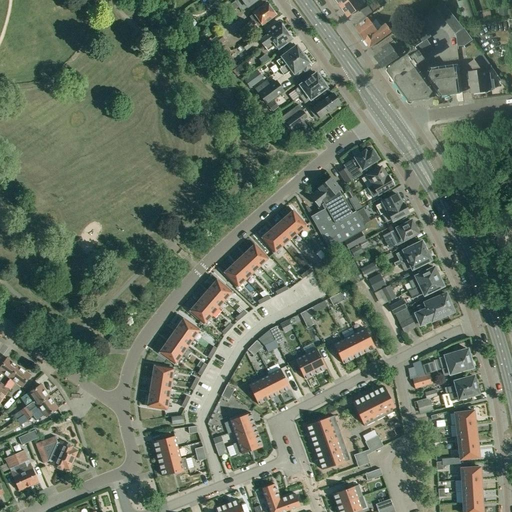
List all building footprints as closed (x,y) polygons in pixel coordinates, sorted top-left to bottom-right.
[(235,2),(228,7),(232,12),(238,7),(242,12),(257,0),(236,0),(234,2),(235,2)] [(339,8),(343,13),(344,12),(346,15),(347,16),(363,5),(359,0),(349,0),(340,7),(339,8)] [(466,0),(462,0),(456,2),(463,22),(473,18),(466,0)] [(359,25),(354,28),(359,34),(359,36),(361,39),(362,39),(364,41),(369,48),(391,32),(386,24),(377,31),(371,23),(374,21),(370,16),(367,19),(365,17),(380,7),(376,1),(361,11),(365,17),(357,22),(359,25)] [(253,21),(240,31),(244,37),(258,28),(257,27),(262,24),(275,15),(267,4),(254,13),(254,14),(250,17),(253,21)] [(498,9),(499,16),(508,15),(507,8),(498,9)] [(261,42),(264,47),(285,31),(283,28),(284,27),(282,24),(280,24),(279,23),(266,33),(267,34),(259,40),(261,42)] [(456,34),(457,47),(464,46),(472,40),(463,29),(462,30),(456,34)] [(288,35),(285,31),(264,47),(267,52),(275,46),(278,50),(291,40),(290,38),(291,37),(289,35),(288,35)] [(225,41),(220,35),(209,43),(214,50),(221,59),(231,51),(224,42),(225,41)] [(416,36),(408,41),(412,47),(419,42),(416,36)] [(253,37),(242,45),(246,50),(257,42),(253,37)] [(374,57),(382,68),(405,52),(400,46),(398,48),(394,42),(389,45),(388,43),(381,48),(383,50),(374,57)] [(279,69),(280,71),(303,55),(301,52),(301,51),(299,47),(298,48),(297,46),(282,57),(276,62),(281,68),(279,69)] [(424,79),(416,66),(417,66),(417,64),(424,59),(415,48),(412,50),(413,50),(387,69),(386,69),(385,71),(389,77),(388,78),(388,79),(388,80),(388,81),(389,82),(390,83),(391,83),(392,83),(397,89),(396,90),(396,91),(396,92),(396,93),(397,93),(397,94),(398,94),(398,95),(399,95),(400,95),(401,95),(407,104),(408,104),(409,105),(410,105),(411,104),(412,104),(412,103),(413,102),(428,100),(431,92),(429,90),(430,87),(424,79)] [(305,58),(303,55),(280,71),(284,76),(292,70),(297,77),(311,67),(308,63),(309,63),(308,62),(309,61),(306,57),(305,58)] [(471,94),(479,92),(480,94),(486,93),(486,92),(487,91),(485,74),(488,74),(488,70),(478,57),(469,64),(475,72),(468,73),(471,94)] [(243,64),(235,70),(239,75),(247,70),(243,64)] [(441,96),(449,95),(449,96),(450,96),(451,97),(452,97),(453,97),(454,96),(455,95),(459,94),(455,65),(428,68),(425,76),(436,91),(436,92),(436,93),(436,94),(436,95),(437,96),(438,96),(439,96),(441,96)] [(256,70),(249,76),(256,84),(263,79),(256,70)] [(295,90),(300,97),(322,81),(321,80),(322,79),(319,75),(318,76),(316,74),(300,85),(301,86),(295,90)] [(266,82),(256,89),(266,104),(283,92),(276,81),(269,86),(266,82)] [(323,82),(322,81),(300,97),(304,103),(310,99),(310,100),(327,88),(325,86),(326,85),(323,81),(323,82)] [(332,94),(313,108),(320,118),(339,103),(332,94)] [(285,123),(302,111),(299,105),(281,118),(285,123)] [(302,111),(285,123),(293,132),(299,127),(297,124),(307,117),(302,111)] [(351,152),(355,158),(360,154),(357,148),(351,152)] [(345,169),(339,173),(346,184),(365,172),(363,169),(377,159),(376,157),(376,156),(374,152),(373,152),(371,150),(366,153),(365,151),(355,158),(343,165),(345,169)] [(368,181),(371,186),(386,177),(381,167),(380,167),(379,167),(376,168),(376,170),(366,176),(361,179),(364,184),(368,181)] [(370,193),(372,196),(373,197),(377,194),(378,195),(393,186),(391,183),(392,182),(390,179),(389,178),(387,176),(386,177),(371,186),(374,190),(370,193)] [(318,189),(319,190),(310,196),(321,208),(309,215),(329,249),(344,241),(361,232),(365,229),(347,197),(343,200),(340,195),(342,194),(340,189),(331,178),(318,189)] [(350,199),(354,196),(350,189),(346,192),(350,199)] [(377,205),(377,206),(374,207),(376,211),(379,209),(382,215),(386,213),(402,204),(396,194),(396,195),(395,194),(392,195),(392,197),(377,205)] [(402,204),(386,213),(382,215),(387,224),(392,221),(393,221),(408,213),(406,211),(407,209),(405,207),(404,206),(403,204),(402,204)] [(284,218),(297,233),(305,226),(292,211),(284,218)] [(277,225),(290,239),(297,233),(284,218),(277,225)] [(393,231),(396,236),(394,239),(396,243),(399,244),(403,242),(403,241),(417,233),(418,230),(416,226),(414,226),(411,221),(396,229),(393,231)] [(270,231),(282,245),(290,239),(277,225),(270,231)] [(274,252),(282,245),(270,231),(262,238),(274,252)] [(361,232),(344,241),(348,250),(365,240),(361,232)] [(397,256),(401,264),(426,251),(424,247),(426,247),(424,242),(422,243),(422,242),(414,246),(413,243),(406,247),(407,249),(403,251),(404,253),(397,256)] [(246,252),(259,266),(267,259),(254,245),(246,252)] [(350,250),(354,257),(363,252),(358,245),(350,250)] [(428,254),(426,251),(401,264),(405,271),(411,268),(412,270),(431,261),(430,259),(432,259),(429,253),(428,254)] [(239,259),(252,273),(259,266),(246,252),(239,259)] [(232,265),(245,279),(252,273),(239,259),(232,265)] [(245,279),(232,265),(224,273),(237,287),(245,279)] [(364,275),(369,272),(366,267),(361,269),(364,275)] [(346,268),(332,274),(336,281),(349,274),(346,268)] [(409,282),(413,290),(438,277),(437,274),(438,272),(436,269),(434,269),(434,268),(415,277),(416,279),(409,282)] [(379,274),(368,280),(374,291),(385,286),(379,274)] [(440,281),(438,277),(413,290),(408,292),(411,300),(416,297),(424,294),(424,295),(443,286),(442,285),(443,284),(442,281),(440,281)] [(216,280),(209,288),(224,301),(231,293),(216,280)] [(395,298),(388,285),(379,290),(385,302),(395,298)] [(218,308),(224,301),(209,288),(203,296),(218,308)] [(335,295),(339,303),(344,300),(340,293),(335,295)] [(393,314),(399,324),(411,318),(411,319),(449,303),(448,301),(449,300),(448,296),(446,296),(446,294),(424,303),(424,304),(409,310),(410,311),(408,312),(406,307),(405,308),(393,314)] [(333,306),(339,303),(335,295),(329,298),(333,306)] [(197,303),(211,316),(218,308),(203,296),(197,303)] [(393,314),(405,308),(400,299),(388,306),(392,315),(393,314)] [(204,324),(211,316),(197,303),(190,311),(204,324)] [(411,318),(399,324),(404,334),(416,328),(414,324),(419,322),(420,326),(431,321),(432,321),(453,312),(449,303),(411,319),(411,318)] [(312,308),(306,311),(313,325),(314,325),(310,318),(316,315),(312,308)] [(307,328),(313,325),(306,311),(300,314),(307,328)] [(183,319),(177,328),(192,339),(199,331),(183,319)] [(280,324),(284,333),(292,329),(288,320),(280,324)] [(276,326),(270,330),(277,344),(283,340),(276,326)] [(171,336),(187,347),(192,339),(177,328),(171,336)] [(369,352),(370,351),(373,349),(375,348),(371,340),(365,329),(354,334),(364,354),(365,353),(369,352)] [(363,354),(364,354),(354,334),(344,339),(354,359),(355,358),(358,357),(360,356),(363,354)] [(187,347),(171,336),(166,344),(181,355),(187,347)] [(353,360),(354,359),(344,339),(333,345),(339,356),(343,364),(345,364),(348,362),(350,361),(353,360)] [(256,341),(252,345),(258,351),(262,347),(256,341)] [(181,355),(166,344),(159,352),(175,364),(181,355)] [(258,351),(252,345),(247,350),(253,356),(258,351)] [(320,372),(321,371),(322,371),(325,370),(326,369),(322,360),(316,349),(305,354),(315,374),(317,374),(320,372)] [(441,367),(470,359),(467,350),(444,357),(445,357),(438,359),(441,367)] [(314,375),(315,374),(305,354),(295,360),(301,371),(300,371),(305,380),(306,379),(309,377),(311,376),(311,377),(314,375)] [(0,371),(4,374),(10,379),(18,367),(7,359),(0,368),(0,371)] [(470,359),(441,367),(442,372),(443,376),(450,375),(473,368),(470,359)] [(412,364),(413,368),(417,378),(421,377),(425,376),(424,372),(422,367),(420,360),(412,364)] [(433,363),(422,367),(424,372),(425,376),(430,374),(436,372),(433,363)] [(154,366),(152,377),(171,380),(173,369),(154,366)] [(25,372),(18,367),(10,379),(15,382),(22,387),(29,376),(25,372)] [(284,392),(285,391),(285,392),(289,390),(290,389),(286,381),(280,369),(269,375),(279,394),(281,394),(284,392)] [(425,376),(417,378),(412,380),(415,389),(433,384),(430,374),(425,376)] [(278,395),(279,394),(269,375),(259,380),(269,400),(270,399),(273,398),(273,397),(275,397),(278,395)] [(170,389),(171,380),(152,377),(151,386),(170,389)] [(448,393),(449,394),(476,387),(475,383),(476,382),(475,379),(474,378),(473,377),(454,382),(455,386),(445,389),(446,393),(448,393)] [(263,403),(265,402),(268,400),(269,400),(259,380),(248,385),(254,397),(258,405),(260,404),(263,403)] [(227,385),(224,391),(232,394),(234,389),(227,385)] [(38,405),(48,397),(40,386),(29,394),(38,405)] [(151,386),(149,396),(168,399),(170,389),(151,386)] [(354,401),(355,401),(352,402),(356,410),(364,427),(396,411),(388,394),(384,386),(382,388),(382,387),(378,389),(379,389),(377,390),(374,391),(374,392),(372,392),(369,394),(367,395),(364,396),(362,397),(359,399),(358,400),(354,401)] [(9,390),(5,387),(1,393),(5,396),(9,390)] [(477,388),(476,387),(449,394),(451,402),(459,399),(459,400),(478,394),(478,393),(479,392),(478,389),(477,388)] [(232,394),(224,391),(221,396),(229,400),(232,394)] [(435,391),(424,394),(426,399),(436,397),(435,391)] [(168,399),(149,396),(147,406),(166,409),(168,399)] [(57,409),(48,397),(38,405),(46,417),(57,409)] [(419,414),(432,411),(429,399),(416,403),(419,414)] [(27,407),(21,411),(24,415),(30,411),(27,407)] [(30,411),(24,415),(26,419),(27,420),(33,415),(30,411)] [(455,413),(456,425),(475,423),(474,411),(455,413)] [(253,420),(252,418),(253,418),(251,415),(251,413),(242,416),(230,421),(234,432),(255,425),(254,423),(253,420)] [(321,468),(322,470),(330,467),(350,460),(334,416),(315,423),(306,425),(307,427),(308,431),(308,430),(309,432),(310,436),(311,438),(312,441),(313,443),(312,443),(314,446),(315,449),(314,449),(316,452),(316,454),(317,457),(318,457),(318,460),(319,463),(320,463),(320,465),(321,468)] [(457,436),(476,434),(475,423),(456,425),(457,436)] [(257,431),(256,429),(255,426),(255,425),(234,432),(237,442),(233,444),(258,435),(258,434),(257,431)] [(29,433),(33,440),(38,438),(35,430),(29,433)] [(29,433),(24,435),(27,443),(33,440),(29,433)] [(476,434),(457,436),(459,448),(478,446),(476,434)] [(21,445),(27,443),(24,435),(18,438),(21,445)] [(261,442),(260,440),(259,437),(258,435),(233,444),(237,456),(254,450),(262,447),(262,445),(261,442)] [(377,435),(365,442),(371,453),(383,446),(377,435)] [(36,444),(73,461),(78,451),(72,448),(73,446),(65,443),(60,441),(59,443),(57,442),(55,436),(36,444)] [(154,447),(155,449),(156,452),(156,453),(177,448),(174,436),(162,440),(153,442),(153,444),(154,447)] [(214,444),(217,450),(225,447),(222,441),(214,444)] [(69,471),(73,461),(36,444),(43,464),(48,462),(49,461),(50,462),(49,464),(55,467),(54,467),(62,470),(63,468),(69,471)] [(478,446),(459,448),(460,460),(479,457),(478,446)] [(194,449),(196,455),(204,453),(203,447),(194,449)] [(225,447),(217,450),(219,456),(227,453),(225,447)] [(159,463),(159,465),(185,458),(180,459),(177,448),(156,453),(156,455),(157,458),(158,460),(158,463),(159,463)] [(24,450),(14,454),(29,487),(38,482),(30,463),(27,464),(26,462),(28,461),(24,450)] [(365,451),(354,455),(358,467),(369,463),(365,451)] [(206,459),(204,453),(196,455),(198,461),(206,459)] [(29,487),(14,454),(5,459),(9,469),(12,468),(13,471),(10,472),(19,491),(29,487)] [(160,469),(161,471),(160,471),(161,475),(162,476),(171,474),(188,469),(185,458),(159,465),(159,466),(160,469)] [(461,480),(480,479),(480,467),(461,469),(461,480)] [(380,469),(365,474),(367,481),(382,475),(380,469)] [(480,479),(461,480),(462,492),(481,491),(480,479)] [(269,511),(273,511),(280,499),(274,484),(262,489),(269,511)] [(336,504),(337,506),(362,496),(358,485),(342,491),(333,494),(333,496),(334,499),(335,499),(335,501),(336,504)] [(462,492),(463,503),(482,502),(481,491),(462,492)] [(295,494),(280,499),(273,511),(283,511),(299,506),(295,494)] [(338,510),(339,511),(338,511),(354,511),(362,509),(358,498),(362,497),(362,496),(337,506),(337,507),(338,510)] [(375,504),(378,511),(393,506),(390,499),(375,504)] [(228,511),(241,511),(237,500),(226,504),(228,511)] [(482,511),(482,502),(463,503),(463,511),(482,511)]
